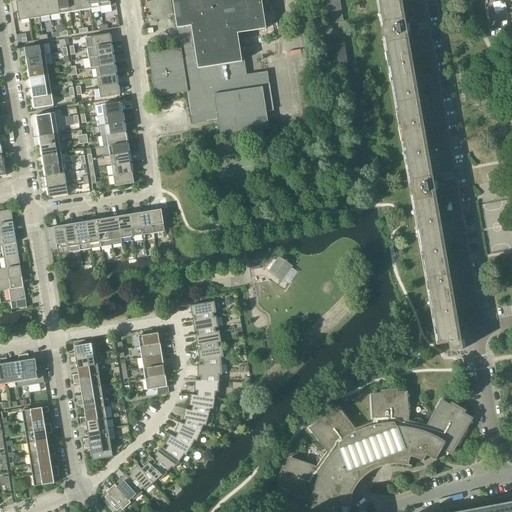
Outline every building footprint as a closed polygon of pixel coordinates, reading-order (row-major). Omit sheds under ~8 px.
[(19,21),(30,19),(26,0),(23,0),(16,1),(19,21)] [(26,0),(30,19),(40,17),(36,0),(26,0)] [(36,0),(40,17),(50,16),(47,0),(36,0)] [(47,0),(50,16),(60,14),(57,0),(47,0)] [(57,0),(60,14),(70,12),(67,0),(57,0)] [(67,0),(70,12),(80,11),(78,0),(67,0)] [(78,0),(80,11),(90,9),(88,0),(78,0)] [(88,0),(90,9),(100,7),(98,0),(88,0)] [(172,0),(177,28),(182,27),(185,47),(148,53),(155,97),(187,92),(192,123),(218,119),(220,136),(269,129),(266,111),(273,110),(267,71),(244,75),(242,64),(237,33),(266,29),(261,0),(172,0)] [(327,0),(332,24),(344,23),(340,0),(327,0)] [(433,182),(425,140),(407,33),(405,24),(400,0),(375,0),(436,344),(438,344),(448,342),(449,351),(462,349),(460,339),(460,340),(434,191),(435,191),(433,182)] [(110,33),(90,37),(86,37),(87,48),(111,44),(110,33)] [(337,66),(347,65),(344,38),(333,39),(337,66)] [(26,58),(45,55),(43,44),(24,47),(26,58)] [(111,44),(87,48),(89,58),(113,54),(111,44)] [(113,54),(89,58),(91,68),(95,67),(115,64),(113,54)] [(47,65),(45,55),(26,58),(28,68),(47,65)] [(115,64),(95,67),(97,77),(116,74),(115,64)] [(48,75),(47,65),(28,68),(29,78),(48,75)] [(118,84),(116,74),(97,77),(99,87),(118,84)] [(50,85),(48,75),(29,78),(31,88),(50,85)] [(120,95),(118,84),(99,87),(100,98),(120,95)] [(52,95),(50,85),(31,88),(32,98),(52,95)] [(52,95),(32,98),(34,109),(54,106),(52,95)] [(98,116),(103,115),(123,112),(121,102),(96,106),(98,116)] [(124,122),(123,112),(103,115),(105,125),(124,122)] [(37,126),(56,123),(55,113),(35,116),(37,126)] [(126,132),(124,122),(105,125),(106,136),(126,132)] [(58,133),(56,123),(37,126),(39,136),(58,133)] [(127,142),(126,132),(106,136),(108,146),(127,142)] [(60,143),(58,133),(39,136),(40,146),(60,143)] [(108,146),(110,156),(129,153),(127,142),(108,146)] [(40,146),(42,156),(61,153),(60,143),(40,146)] [(63,163),(61,153),(42,156),(44,167),(63,163)] [(131,163),(129,153),(110,156),(111,166),(131,163)] [(65,173),(63,163),(44,167),(45,177),(65,173)] [(132,173),(131,163),(111,166),(113,176),(132,173)] [(66,183),(65,173),(45,177),(47,187),(66,183)] [(134,183),(132,173),(113,176),(115,186),(134,183)] [(68,194),(66,183),(47,187),(49,197),(68,194)] [(150,211),(154,233),(165,231),(164,223),(169,222),(167,208),(150,211)] [(0,234),(15,232),(11,210),(0,211),(0,234)] [(143,235),(154,233),(150,211),(139,213),(143,235)] [(132,237),(143,235),(139,213),(129,215),(132,237)] [(101,247),(97,220),(96,215),(91,216),(92,221),(86,222),(90,249),(101,247)] [(122,238),(132,237),(129,215),(118,216),(122,238)] [(122,243),(122,238),(118,216),(107,218),(112,245),(122,243)] [(101,247),(112,245),(107,218),(97,220),(101,247)] [(80,250),(90,249),(86,222),(75,223),(80,250)] [(69,252),(80,250),(75,223),(65,225),(68,247),(69,252)] [(57,249),(68,247),(65,225),(53,227),(57,249)] [(0,234),(0,245),(1,246),(3,257),(18,254),(15,232),(0,234)] [(5,268),(0,268),(0,279),(22,276),(18,254),(3,257),(5,268)] [(289,270),(291,267),(279,259),(270,271),(282,279),(289,270)] [(27,307),(22,276),(0,279),(0,291),(9,290),(12,309),(27,307)] [(213,317),(213,313),(216,313),(214,302),(190,306),(191,314),(194,313),(196,320),(213,317)] [(216,316),(213,317),(196,320),(193,320),(194,328),(197,328),(198,335),(216,332),(215,328),(218,327),(216,316)] [(219,331),(216,332),(198,335),(195,335),(196,343),(199,343),(201,349),(201,350),(219,347),(218,346),(218,343),(221,342),(219,331)] [(140,347),(160,344),(158,332),(138,336),(140,347)] [(70,358),(96,354),(94,343),(74,346),(75,351),(74,353),(69,354),(70,358)] [(162,354),(160,344),(140,347),(142,358),(162,354)] [(222,346),(218,346),(219,347),(201,350),(201,349),(198,350),(199,358),(202,357),(203,364),(203,365),(221,364),(221,357),(223,357),(222,346)] [(18,361),(13,362),(17,382),(17,387),(28,386),(23,354),(18,355),(19,360),(18,361)] [(44,373),(38,374),(35,359),(30,359),(29,358),(28,354),(23,354),(28,386),(45,383),(44,373)] [(98,365),(96,354),(70,358),(71,363),(75,362),(77,363),(77,368),(98,365)] [(164,365),(162,354),(142,358),(144,368),(164,365)] [(6,384),(17,382),(13,362),(9,363),(7,362),(7,357),(2,358),(6,384)] [(222,375),(221,364),(203,365),(203,364),(197,365),(197,373),(201,373),(201,380),(201,381),(219,381),(219,375),(222,375)] [(99,375),(98,365),(77,368),(78,373),(77,374),(73,375),(73,380),(99,375)] [(165,376),(164,365),(144,368),(145,379),(165,376)] [(101,386),(99,375),(73,380),(74,385),(79,384),(80,385),(81,389),(101,386)] [(158,394),(157,388),(167,387),(165,376),(145,379),(147,390),(146,392),(147,396),(158,394)] [(201,381),(201,380),(195,380),(194,388),(198,388),(197,395),(197,396),(215,399),(216,392),(218,392),(219,381),(201,381)] [(103,397),(101,386),(81,389),(82,394),(81,396),(76,396),(77,401),(103,397)] [(348,511),(348,510),(348,509),(349,507),(349,506),(349,505),(349,504),(349,503),(350,499),(352,495),(353,491),(355,488),(357,484),(360,481),(360,480),(362,479),(362,478),(365,475),(369,473),(372,471),(376,469),(377,468),(378,468),(379,468),(380,467),(381,467),(383,466),(387,465),(392,464),(396,464),(400,464),(404,465),(407,466),(411,467),(412,465),(408,464),(409,460),(410,456),(413,457),(415,458),(417,458),(419,459),(421,460),(424,462),(424,460),(423,460),(426,455),(436,460),(437,459),(436,459),(441,449),(446,452),(449,454),(452,453),(472,420),(471,417),(464,413),(465,413),(450,404),(450,405),(443,401),(440,402),(426,425),(423,425),(412,422),(409,421),(407,394),(405,392),(397,392),(397,391),(395,389),(383,390),(381,393),(373,394),(371,396),(372,422),(366,425),(365,427),(362,426),(355,429),(339,408),(336,407),(330,412),(326,411),(317,418),(316,422),(317,422),(311,427),(310,430),(327,452),(325,454),(318,464),(317,466),(291,458),(288,459),(285,466),(282,468),(278,479),(279,482),(280,482),(278,489),(279,492),(307,502),(308,511),(295,511),(295,510),(289,511),(348,511)] [(197,396),(197,395),(191,394),(190,402),(193,403),(191,410),(191,411),(209,416),(211,409),(213,409),(215,399),(197,396)] [(105,408),(103,397),(77,401),(78,406),(82,405),(84,406),(84,411),(105,408)] [(24,422),(44,419),(43,414),(44,412),(49,412),(48,406),(22,411),(24,422)] [(106,416),(105,408),(84,411),(85,415),(84,417),(79,418),(80,422),(110,417),(110,415),(106,416)] [(191,411),(191,410),(185,409),(183,416),(187,417),(184,424),(201,431),(203,425),(210,427),(213,417),(209,416),(191,411)] [(111,420),(110,417),(80,422),(81,427),(86,427),(87,428),(88,432),(108,429),(107,421),(111,420)] [(45,423),(44,419),(24,422),(25,432),(52,428),(51,423),(46,424),(45,423)] [(197,441),(201,431),(184,424),(179,422),(176,429),(179,431),(176,437),(175,438),(191,446),(194,440),(197,441)] [(52,433),(52,428),(25,432),(27,443),(47,440),(47,435),(48,434),(52,433)] [(113,428),(108,429),(88,432),(89,437),(88,438),(83,439),(84,444),(110,439),(115,439),(113,428)] [(186,456),(191,446),(175,438),(176,437),(170,434),(166,441),(170,443),(165,449),(180,460),(184,454),(186,456)] [(113,457),(112,451),(110,439),(84,444),(85,449),(89,448),(91,449),(92,460),(113,457)] [(48,445),(47,440),(27,443),(29,454),(55,450),(54,445),(50,446),(48,445)] [(174,469),(180,460),(165,449),(161,446),(156,452),(159,454),(154,460),(167,472),(172,467),(174,469)] [(56,454),(55,450),(29,454),(31,464),(51,461),(50,457),(51,455),(56,454)] [(154,460),(150,456),(144,462),(147,464),(141,469),(153,483),(158,479),(160,480),(167,472),(154,460)] [(52,466),(51,461),(31,464),(32,475),(59,471),(58,466),(53,467),(52,466)] [(141,469),(138,464),(131,470),(133,472),(128,477),(140,491),(140,490),(143,488),(145,490),(153,483),(141,469)] [(59,476),(59,471),(32,475),(34,486),(54,483),(54,478),(55,476),(59,476)] [(142,493),(140,490),(140,491),(128,477),(126,475),(120,480),(122,482),(117,486),(117,487),(128,501),(129,500),(132,498),(134,500),(142,493)] [(117,487),(117,486),(115,484),(100,497),(112,511),(124,511),(123,510),(131,502),(129,500),(128,501),(117,487)] [(511,511),(511,501),(455,511),(511,511)]
